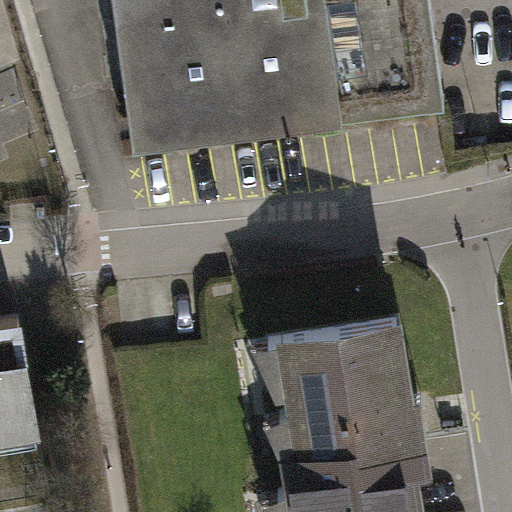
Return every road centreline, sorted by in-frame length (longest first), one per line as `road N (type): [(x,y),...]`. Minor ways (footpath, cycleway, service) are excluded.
road 1 (residential): [(0,254),(467,204)]
road 2 (residential): [(511,462),(467,204)]
